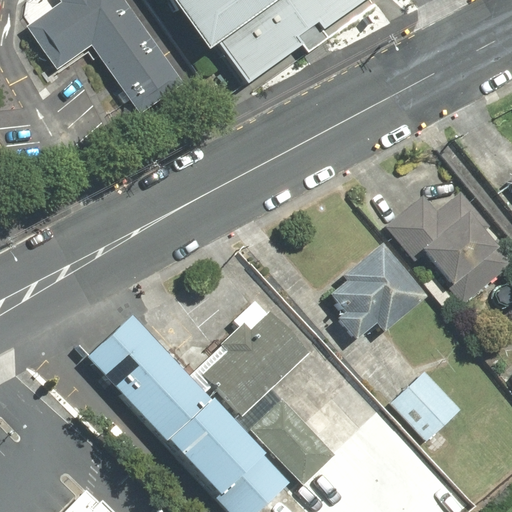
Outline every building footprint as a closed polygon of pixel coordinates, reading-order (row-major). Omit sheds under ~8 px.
[(182,97),(118,0),(55,0),(59,5),(18,31),(47,76),(83,54),(124,118),(132,129),(182,97)] [(152,0),(223,100),(300,46),(305,53),(381,0),(152,0)] [(429,187),(383,223),(418,266),(427,259),(464,304),(511,266),(511,251),(460,185),(440,200),(429,187)] [(389,242),(322,295),(365,349),(431,297),(389,242)] [(276,307),(200,371),(237,415),(314,351),(276,307)] [(254,511),(285,483),(125,314),(80,357),(226,511),(254,511)] [(429,369),(390,400),(424,443),(463,412),(429,369)] [(279,398),(250,425),(301,480),(331,453),(279,398)] [(74,511),(105,511),(90,497),(74,511)]
